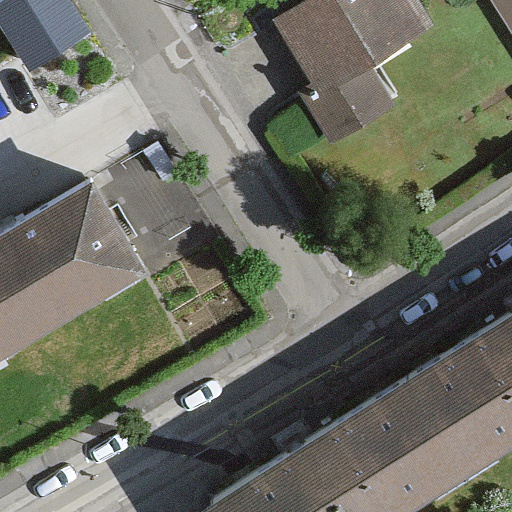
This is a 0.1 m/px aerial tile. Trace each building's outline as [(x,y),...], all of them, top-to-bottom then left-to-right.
[(93,39),(70,0),(14,0),(0,8),(0,15),(32,73),(93,39)] [(437,26),(420,0),(314,0),(280,22),(322,87),(310,95),(342,144),(403,104),(377,65),(437,26)] [(511,0),(503,0),(511,13),(511,0)] [(102,179),(0,240),(0,368),(159,272),(102,179)] [(511,311),(213,501),(219,511),(415,511),(511,451),(511,311)]
